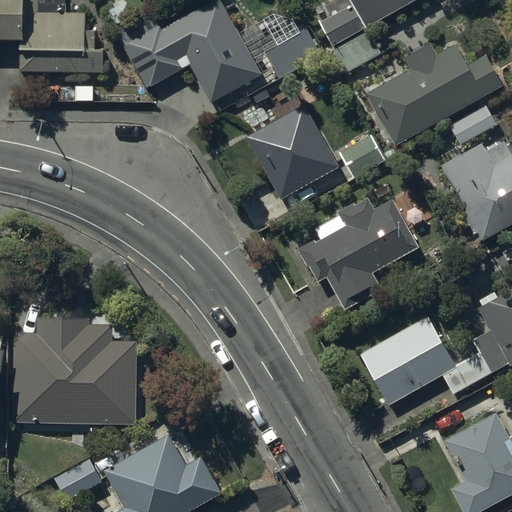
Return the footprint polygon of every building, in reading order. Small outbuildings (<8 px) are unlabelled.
[(0,0),(0,40),(20,41),(19,72),(111,73),(111,48),(94,47),(94,30),(84,30),(85,14),(65,14),(65,0),(0,0)] [(355,0),(357,3),(319,24),(332,48),(420,0),(355,0)] [(216,102),(260,79),(220,5),(163,35),(153,15),(122,32),(150,85),(194,62),(216,102)] [(320,53),(306,27),(262,51),(276,77),(320,53)] [(468,75),(457,53),(439,62),(432,49),(409,61),(414,71),(369,95),(397,146),(500,90),(487,65),(468,75)] [(488,110),(454,129),(464,146),(497,127),(488,110)] [(338,171),(304,111),(251,140),(284,201),(338,171)] [(370,135),(339,153),(354,179),(385,160),(370,135)] [(488,157),(482,147),(444,167),(483,239),(511,223),(511,151),(509,146),(488,157)] [(418,250),(393,201),(378,208),(373,198),(341,214),(343,218),(321,230),(328,243),(309,252),(321,276),(329,271),(347,307),(378,291),(370,274),(418,250)] [(483,355),(493,375),(510,366),(511,368),(511,294),(481,311),(493,333),(475,342),(483,355)] [(38,334),(13,334),(13,423),(135,424),(135,341),(113,340),(113,325),(88,325),(88,319),(38,319),(38,334)] [(483,355),(457,369),(429,319),(361,357),(391,408),(444,377),(455,397),(493,375),(483,355)] [(511,440),(511,441),(498,417),(447,444),(446,445),(468,484),(452,493),(462,511),(488,511),(511,499),(511,440)] [(168,435),(103,471),(124,508),(117,511),(188,511),(221,493),(201,458),(186,466),(168,435)] [(89,459),(54,478),(66,501),(101,483),(89,459)]
